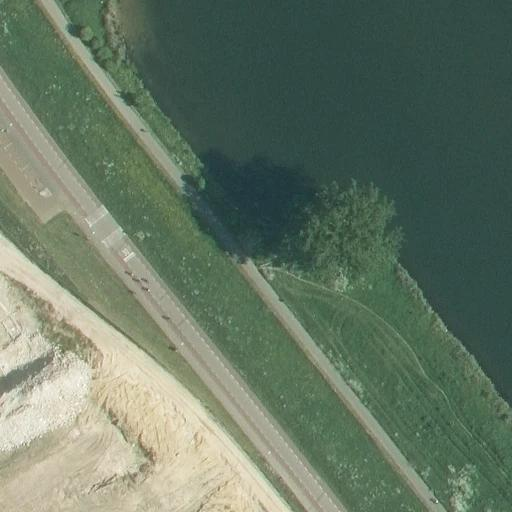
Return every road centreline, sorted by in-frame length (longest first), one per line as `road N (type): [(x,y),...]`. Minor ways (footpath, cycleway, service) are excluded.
road 1 (secondary): [(330,511),(129,257)]
road 2 (secondary): [(0,86),(129,257)]
